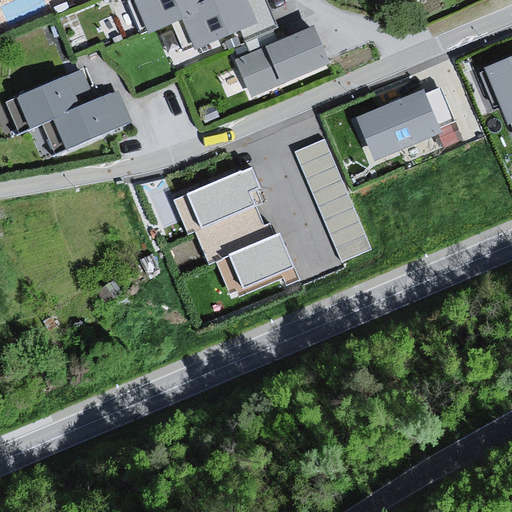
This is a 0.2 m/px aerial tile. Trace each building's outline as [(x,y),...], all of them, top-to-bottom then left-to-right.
[(210,0),(141,0),(136,3),(150,35),(183,23),(214,9),(210,0)] [(232,0),(214,9),(183,23),(200,58),(260,30),(246,0),(232,0)] [(317,35),(236,65),(252,102),(332,70),(317,35)] [(511,63),(488,74),(511,131),(511,130),(511,63)] [(80,76),(18,101),(32,134),(53,125),(94,106),(80,76)] [(441,89),(361,123),(378,166),(444,138),(441,131),(456,124),(441,89)] [(53,125),(66,157),(130,132),(117,97),(94,106),(53,125)] [(297,146),(306,169),(336,157),(327,134),(297,146)] [(253,168),(188,194),(231,299),(296,272),(253,168)]
